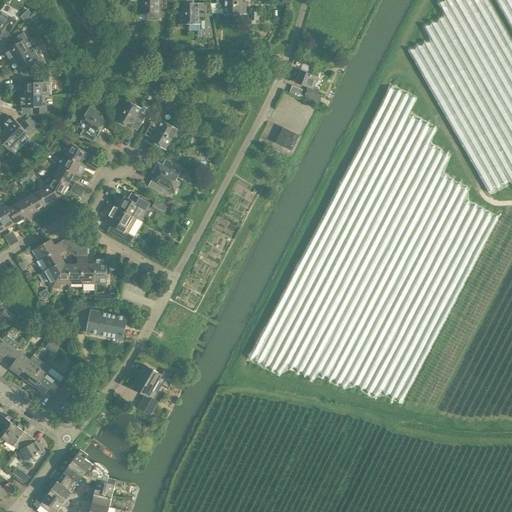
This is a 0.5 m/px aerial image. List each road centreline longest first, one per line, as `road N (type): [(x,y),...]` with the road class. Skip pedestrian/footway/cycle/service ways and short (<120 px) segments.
road 1 (residential): [(174,277),(278,81),(305,0)]
road 2 (residential): [(69,439),(138,347),(174,277)]
